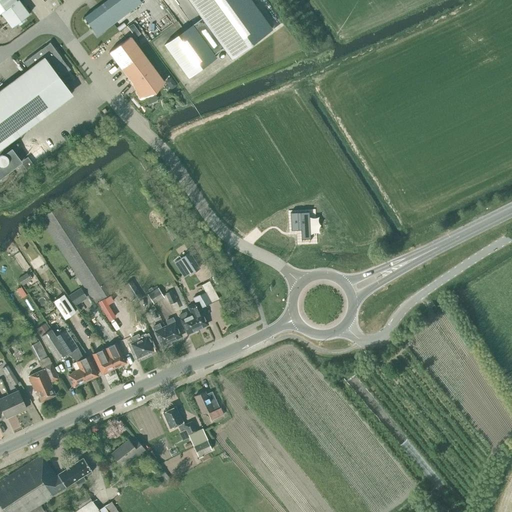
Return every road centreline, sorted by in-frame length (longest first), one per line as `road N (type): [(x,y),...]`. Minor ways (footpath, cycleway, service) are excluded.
road 1 (unclassified): [(301,282),(217,227),(52,20)]
road 2 (primary): [(0,451),(297,320)]
road 3 (unclassified): [(343,327),(380,340),(417,296),(511,236)]
